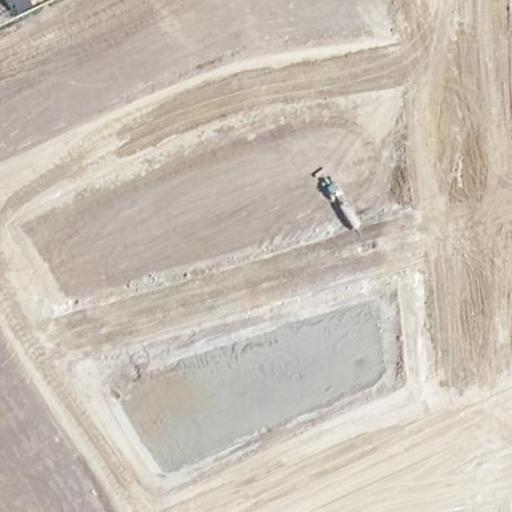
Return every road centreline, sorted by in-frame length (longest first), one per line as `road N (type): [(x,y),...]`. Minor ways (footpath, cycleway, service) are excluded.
road 1 (unknown): [(0,187),(235,86),(458,58)]
road 2 (residential): [(453,0),(485,419)]
road 3 (residential): [(0,276),(144,511)]
road 4 (residential): [(283,511),(485,419)]
